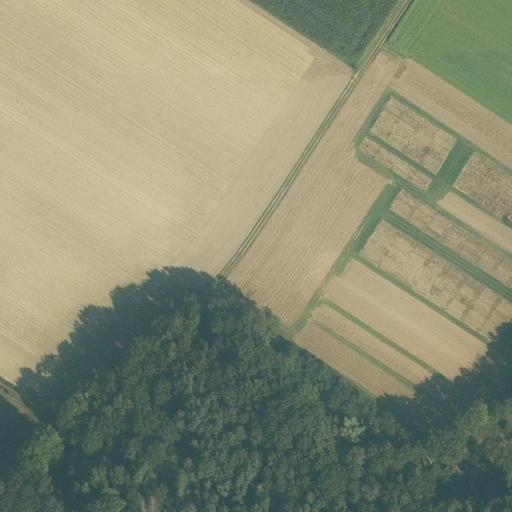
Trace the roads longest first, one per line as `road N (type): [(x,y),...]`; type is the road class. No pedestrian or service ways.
road 1 (track): [(408,0),(233,266),(0,485)]
road 2 (track): [(199,296),(432,451)]
